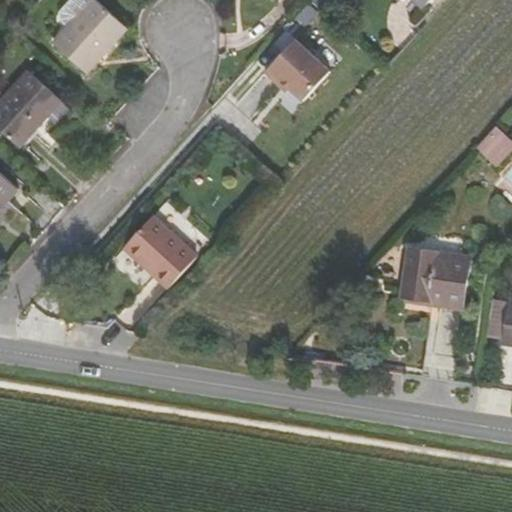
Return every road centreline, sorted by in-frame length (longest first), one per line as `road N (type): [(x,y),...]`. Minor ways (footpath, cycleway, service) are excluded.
road 1 (secondary): [(511,430),(0,349)]
road 2 (residential): [(0,319),(175,120),(189,85),(185,38)]
